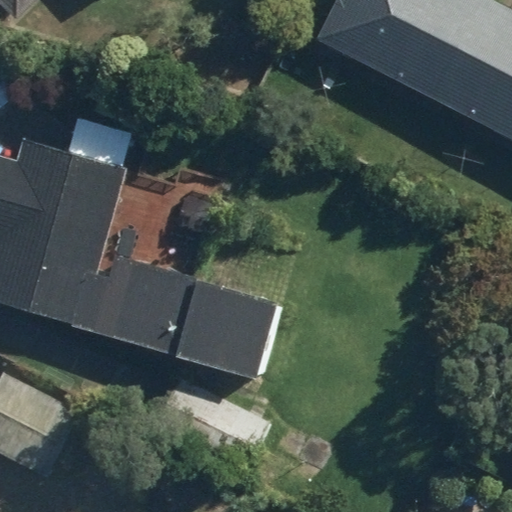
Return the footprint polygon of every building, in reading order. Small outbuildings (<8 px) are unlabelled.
[(0,0),(0,9),(9,18),(27,0),(0,0)] [(511,140),(511,9),(493,0),(337,0),(317,42),(511,140)] [(0,76),(0,113),(18,99),(0,76)] [(0,239),(0,240),(0,308),(260,385),(283,303),(117,255),(110,279),(101,276),(131,173),(29,143),(22,164),(0,157),(0,239)] [(0,374),(0,459),(39,480),(74,414),(0,374)] [(274,424),(181,380),(157,432),(250,476),(274,424)]
